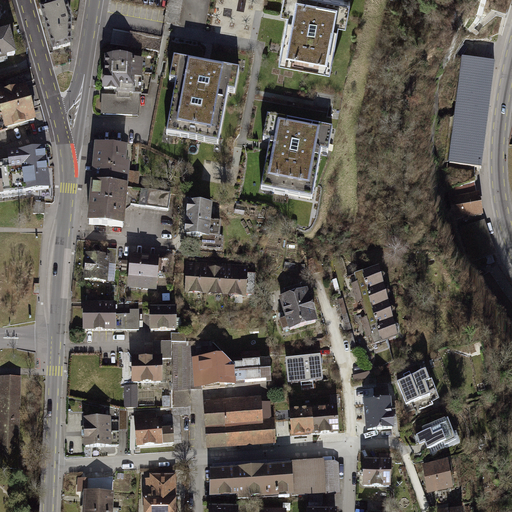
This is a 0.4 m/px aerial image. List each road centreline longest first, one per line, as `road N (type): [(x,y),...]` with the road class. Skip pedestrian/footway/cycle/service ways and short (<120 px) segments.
road 1 (tertiary): [(50,465),(70,179),(62,129)]
road 2 (tertiary): [(511,61),(498,161),(511,238)]
road 3 (residential): [(352,447),(347,380),(323,290)]
road 4 (residential): [(352,447),(195,457)]
road 5 (residential): [(195,457),(50,465)]
road 6 (tertiary): [(62,129),(81,91),(97,0)]
road 7 (tertiary): [(62,129),(25,0)]
